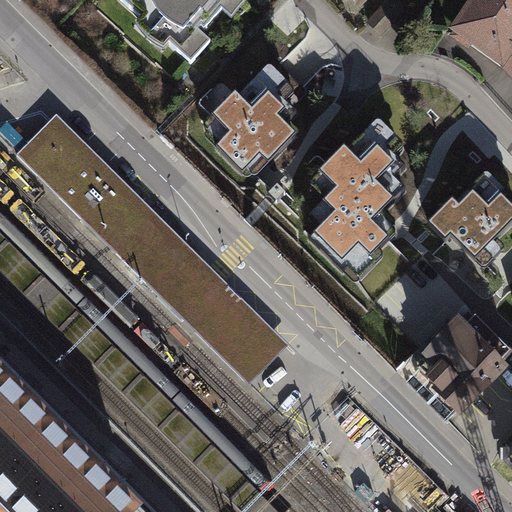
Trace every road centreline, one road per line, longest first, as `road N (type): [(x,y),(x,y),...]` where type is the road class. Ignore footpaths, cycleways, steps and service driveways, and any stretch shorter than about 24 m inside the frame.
road 1 (residential): [(500,511),(276,300),(0,19)]
road 2 (residential): [(306,0),(366,54),(425,69),(511,141)]
road 3 (residential): [(0,330),(176,511)]
